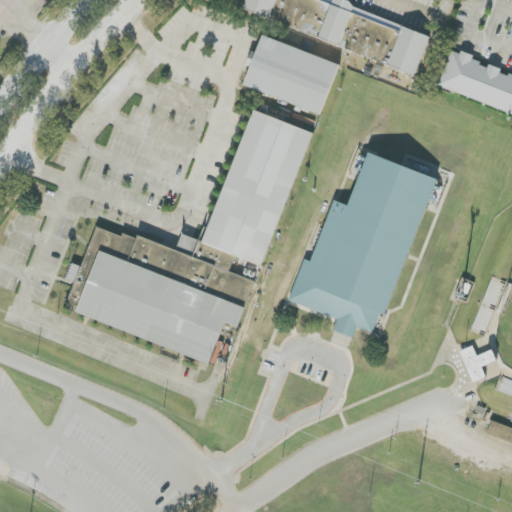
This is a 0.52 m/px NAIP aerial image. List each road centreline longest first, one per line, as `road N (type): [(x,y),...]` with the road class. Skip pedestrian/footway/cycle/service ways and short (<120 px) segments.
road 1 (secondary): [(0,166),(147,0)]
road 2 (secondary): [(86,0),(0,109)]
